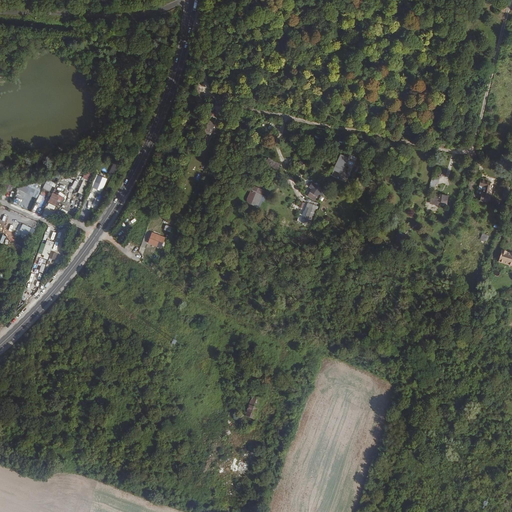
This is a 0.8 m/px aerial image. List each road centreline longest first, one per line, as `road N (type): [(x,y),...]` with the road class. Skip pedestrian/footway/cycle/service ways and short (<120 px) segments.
road 1 (track): [(511,1),(475,143),(455,151),(221,102),(205,77),(196,0)]
road 2 (primary): [(194,0),(166,105),(122,195),(71,269),(0,344)]
road 3 (track): [(285,340),(267,407),(250,435),(211,425),(194,403),(228,315)]
road 4 (track): [(285,340),(167,282),(99,231)]
road 5 (unclassified): [(186,0),(132,19),(0,16)]
